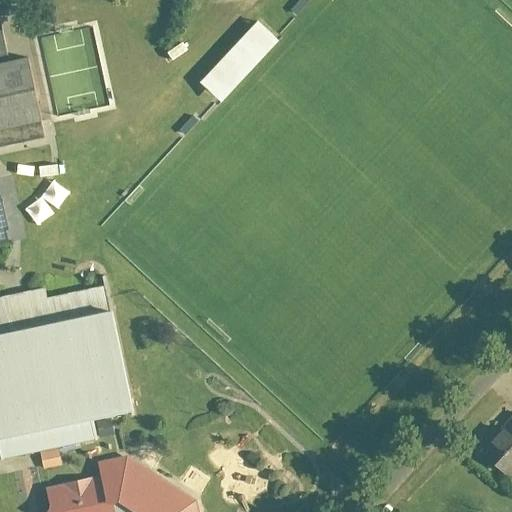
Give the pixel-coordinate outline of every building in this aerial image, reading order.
[(4,22),(0,23),(0,132),(47,123),(32,57),(13,62),(4,22)] [(267,45),(245,25),(188,88),(210,108),(267,45)] [(0,240),(8,239),(0,200),(0,240)] [(0,460),(97,441),(93,422),(132,414),(106,288),(46,300),(44,291),(0,299),(0,460)] [(511,409),(506,403),(466,444),(496,472),(511,455),(511,409)] [(109,478),(50,491),(54,511),(203,511),(202,504),(133,459),(102,466),(109,478)]
